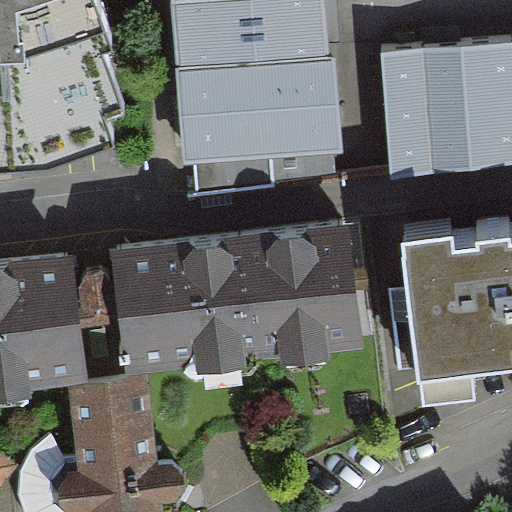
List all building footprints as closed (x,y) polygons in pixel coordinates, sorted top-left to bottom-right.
[(0,0),(0,157),(53,155),(119,129),(106,95),(126,87),(107,37),(118,33),(105,0),(0,0)] [(176,0),(180,74),(337,65),(333,0),(176,0)] [(511,0),(388,0),(398,150),(511,142),(511,0)] [(402,216),(419,379),(490,372),(487,342),(511,339),(511,218),(462,224),(460,210),(402,216)] [(157,242),(113,246),(127,370),(364,345),(357,277),(351,221),(157,242)] [(0,260),(0,385),(85,376),(71,253),(22,258),(0,260)] [(87,505),(87,511),(162,511),(161,496),(180,494),(177,457),(158,459),(152,381),(78,387),(84,466),(70,467),(73,506),(87,505)]
